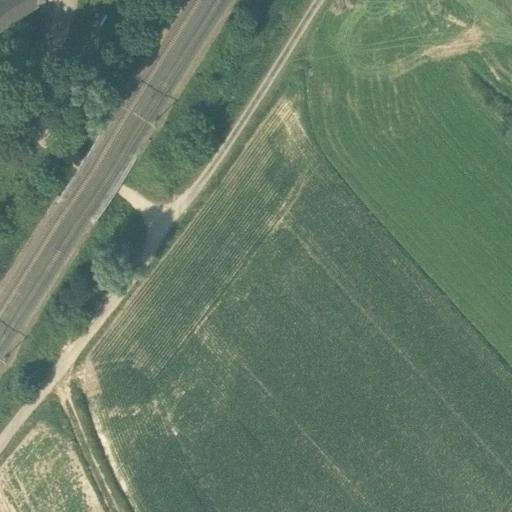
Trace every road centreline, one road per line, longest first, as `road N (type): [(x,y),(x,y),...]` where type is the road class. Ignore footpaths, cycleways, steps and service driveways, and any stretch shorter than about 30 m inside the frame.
road 1 (track): [(0,445),(166,223)]
road 2 (track): [(166,223),(226,147),(318,0)]
road 3 (unclassified): [(78,164),(47,142),(31,110),(68,0)]
